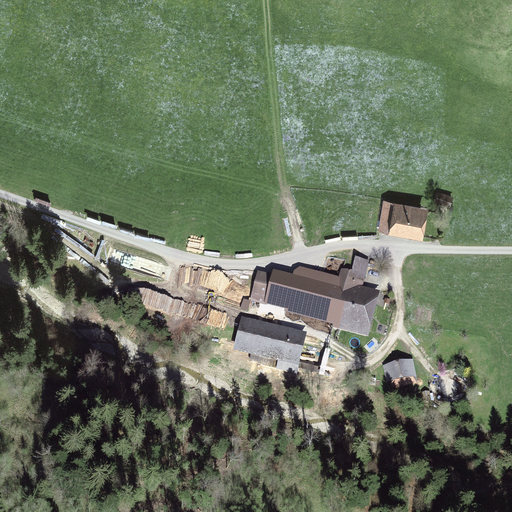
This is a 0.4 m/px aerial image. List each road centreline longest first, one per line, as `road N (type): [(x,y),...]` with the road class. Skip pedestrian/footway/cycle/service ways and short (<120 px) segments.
road 1 (track): [(511,250),(357,244),(212,263),(0,193)]
road 2 (track): [(318,362),(356,368),(397,337),(400,246)]
